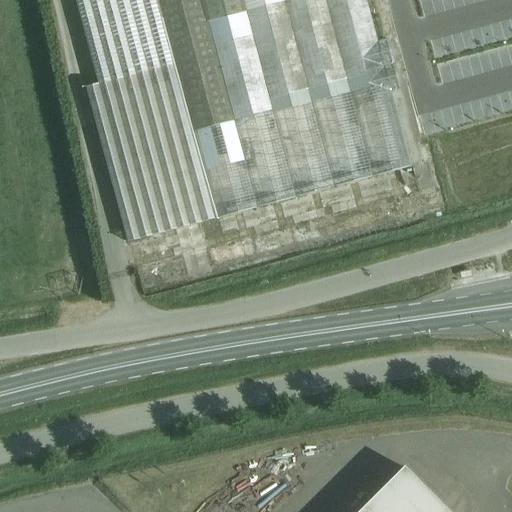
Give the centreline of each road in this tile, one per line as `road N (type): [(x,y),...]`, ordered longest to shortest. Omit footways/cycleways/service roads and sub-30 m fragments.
road 1 (unclassified): [(511,235),(214,319),(0,349)]
road 2 (unclassified): [(0,453),(410,364),(511,374)]
road 3 (primary): [(0,397),(99,370),(466,311)]
